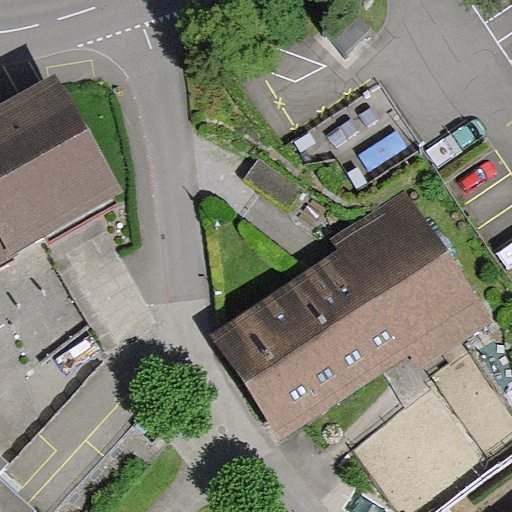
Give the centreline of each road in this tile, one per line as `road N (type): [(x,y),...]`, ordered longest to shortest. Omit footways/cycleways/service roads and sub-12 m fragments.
road 1 (residential): [(136,0),(159,61),(176,272),(189,335),(302,511)]
road 2 (unknown): [(189,335),(116,370),(20,453)]
road 3 (residential): [(0,32),(122,0)]
